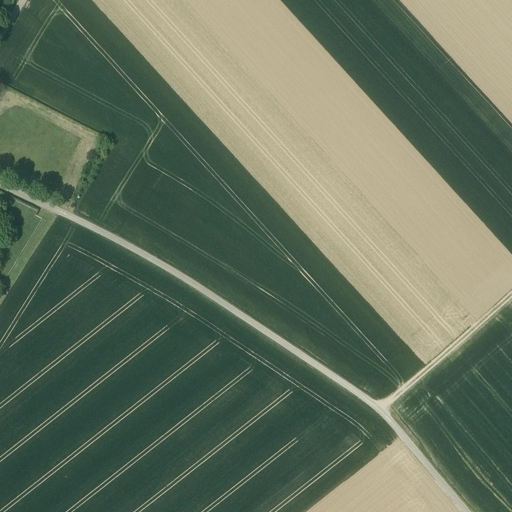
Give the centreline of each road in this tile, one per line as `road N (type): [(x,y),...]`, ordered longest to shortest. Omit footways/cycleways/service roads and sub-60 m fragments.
road 1 (track): [(379,410),(160,263),(0,184)]
road 2 (track): [(379,410),(511,295)]
road 3 (track): [(465,511),(379,410)]
